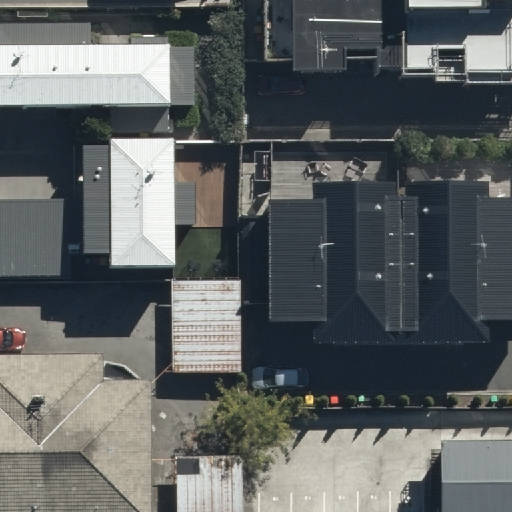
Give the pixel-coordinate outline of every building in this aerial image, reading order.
[(511,0),(258,0),(261,66),(288,65),(289,77),(339,75),(339,56),(371,55),(371,75),(429,74),(429,57),(458,56),(458,77),(511,75),(511,0)] [(0,104),(195,107),(195,40),(90,39),(90,19),(0,18),(0,104)] [(111,137),(82,138),(83,246),(108,246),(108,268),(174,267),(173,129),(111,130),(111,137)] [(307,201),(261,201),(261,226),(244,226),(244,312),(267,312),(268,326),(310,326),(310,344),(480,344),(480,324),(469,324),(469,316),(511,315),(511,200),(479,201),(479,186),(399,186),(399,197),(385,197),(385,186),(307,186),(307,201)] [(72,195),(0,195),(0,270),(72,270),(72,195)] [(237,279),(171,277),(172,371),(238,370),(237,279)] [(0,511),(150,511),(150,379),(104,379),(104,350),(0,350),(0,511)] [(511,511),(511,431),(433,432),(432,511),(511,511)] [(237,511),(235,456),(172,455),(174,511),(237,511)]
